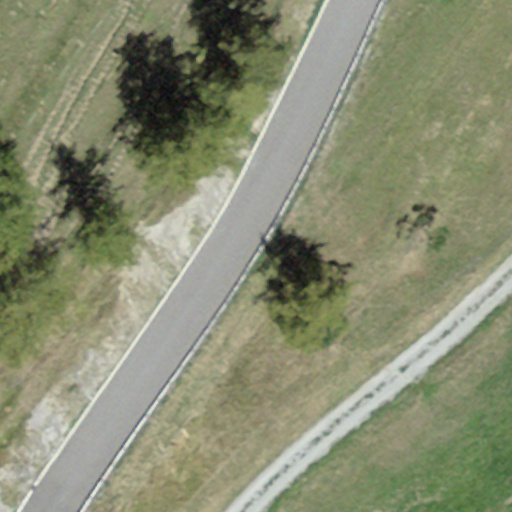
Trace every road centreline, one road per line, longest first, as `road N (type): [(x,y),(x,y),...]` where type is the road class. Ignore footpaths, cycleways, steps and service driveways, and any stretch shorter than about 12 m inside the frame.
road 1 (unclassified): [(356,0),(226,256),(52,511)]
road 2 (track): [(242,511),(511,272)]
